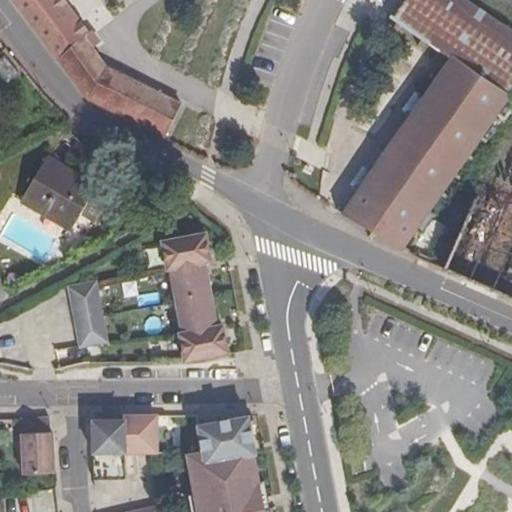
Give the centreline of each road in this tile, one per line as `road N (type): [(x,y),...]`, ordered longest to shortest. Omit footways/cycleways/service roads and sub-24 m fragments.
road 1 (tertiary): [(0,14),(87,115),(258,204)]
road 2 (tertiary): [(300,226),(511,320)]
road 3 (residential): [(73,393),(298,388)]
road 4 (residential): [(258,204),(276,137),(336,0)]
road 5 (tertiary): [(300,226),(287,312),(298,388)]
road 6 (tertiary): [(298,388),(322,511)]
